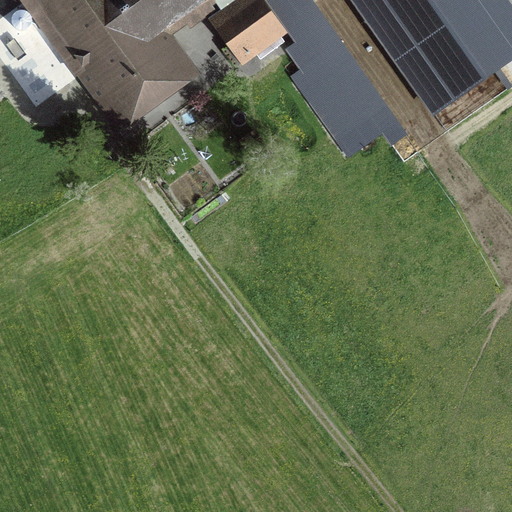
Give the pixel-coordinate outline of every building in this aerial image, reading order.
[(161,28),(140,0),(43,0),(125,111),(188,64),(161,28)] [(140,0),(161,28),(199,0),(140,0)] [(511,52),(511,46),(479,0),(333,0),(417,119),(511,52)] [(257,3),(211,35),(234,67),(279,35),(257,3)] [(16,26),(18,28),(20,29),(22,30),(25,29),(27,28),(29,27),(30,24),(30,22),(29,19),(28,17),(26,16),(24,15),(21,15),(19,16),(17,17),(16,19),(15,21),(15,24),(16,26)] [(380,131),(328,58),(295,81),(347,154),(380,131)] [(257,131),(242,144),(252,156),(267,143),(257,131)]
